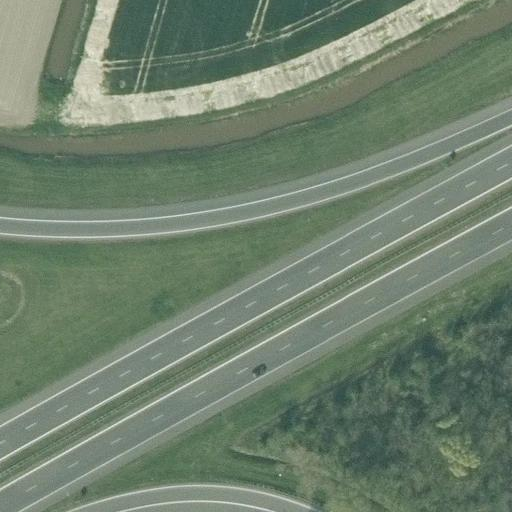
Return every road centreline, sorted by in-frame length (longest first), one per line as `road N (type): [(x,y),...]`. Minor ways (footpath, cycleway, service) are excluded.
road 1 (motorway): [(0,505),(511,224)]
road 2 (motorway): [(511,163),(0,443)]
road 3 (motorway): [(511,114),(287,199),(179,225),(0,226)]
road 4 (motorway): [(96,511),(192,494),(296,511)]
